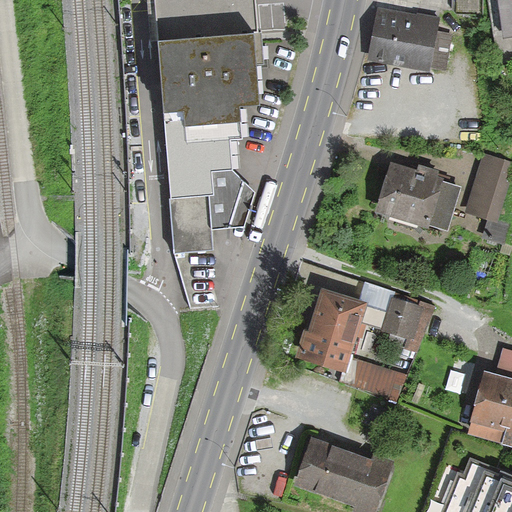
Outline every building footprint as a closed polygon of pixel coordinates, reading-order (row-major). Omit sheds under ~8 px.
[(155,0),(159,50),(255,41),(255,34),(259,34),(255,0),(155,0)] [(511,36),(511,0),(499,0),(505,38),(511,36)] [(371,60),(443,70),(448,35),(433,33),(435,20),(377,12),(371,60)] [(159,50),(175,257),(192,308),(219,304),(214,250),(212,232),(245,230),(256,195),(234,171),(231,142),(243,141),(241,113),(261,112),(255,41),(159,50)] [(508,163),(482,156),(467,215),(492,222),(508,163)] [(458,190),(390,170),(377,214),(446,233),(458,190)] [(417,355),(435,308),(421,303),(420,307),(394,300),(396,294),(366,284),(359,306),(367,308),(362,325),(384,331),(383,333),(407,341),(404,351),(417,355)] [(362,325),(367,308),(359,306),(323,295),(311,336),(306,335),(298,362),(343,376),(346,377),(352,358),(361,327),(362,325)] [(496,377),(486,374),(470,434),(505,443),(505,446),(511,447),(511,351),(503,349),(496,377)] [(404,376),(352,358),(346,377),(343,376),(340,384),(397,401),(404,376)] [(356,455),(313,441),(296,488),(354,508),(352,511),(377,511),(394,464),(372,456),(370,460),(356,455)] [(492,473),(468,464),(464,476),(458,474),(442,511),(511,511),(511,481),(500,477),(498,482),(490,479),(492,473)]
